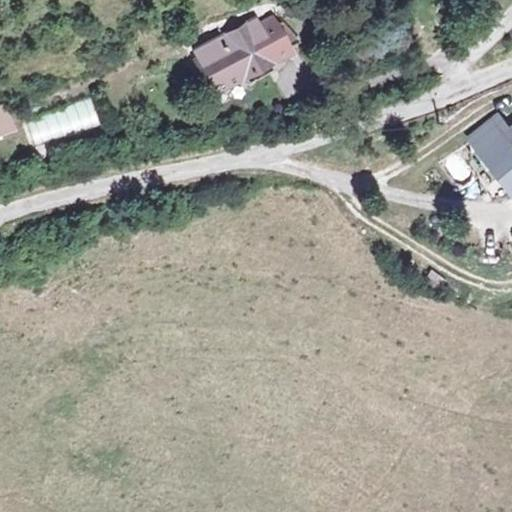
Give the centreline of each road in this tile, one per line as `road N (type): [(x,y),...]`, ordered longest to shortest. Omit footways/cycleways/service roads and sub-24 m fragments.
road 1 (unclassified): [(0,216),(260,158),(457,92)]
road 2 (track): [(511,204),(416,201),(260,158)]
road 3 (track): [(507,285),(465,277),(430,258),(319,176)]
road 4 (track): [(511,106),(476,114),(393,169),(353,185)]
